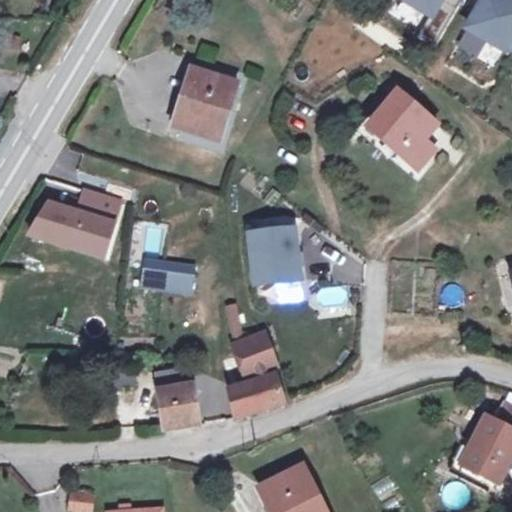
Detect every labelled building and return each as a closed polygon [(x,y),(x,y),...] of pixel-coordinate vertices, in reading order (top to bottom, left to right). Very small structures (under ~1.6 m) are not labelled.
[(397,0),(427,18),(414,40),(431,50),(460,0),(397,0)] [(503,48),(511,54),(511,10),(494,0),(484,0),(465,31),(501,52),(503,48)] [(238,81),(195,65),(171,123),(214,140),(238,81)] [(397,146),(389,154),(410,174),(429,152),(419,143),(432,125),(392,91),(370,118),(397,146)] [(88,193),(83,192),(76,214),(81,216),(88,193)] [(81,216),(76,214),(47,205),(28,234),(107,259),(117,227),(111,225),(119,203),(88,193),(81,216)] [(124,205),(119,203),(111,225),(117,227),(124,205)] [(293,231),(246,236),(252,286),(299,281),(293,231)] [(191,268),(143,262),(141,287),(188,292),(191,268)] [(318,287),(320,308),(347,306),(346,285),(318,287)] [(237,349),(245,346),(233,307),(225,310),(237,349)] [(245,346),(237,349),(247,382),(260,378),(261,383),(233,396),(242,422),(282,404),(274,373),(278,371),(267,338),(245,346)] [(162,376),(164,393),(191,390),(189,373),(162,376)] [(201,433),(195,390),(191,390),(164,393),(160,393),(165,436),(201,433)] [(511,462),(511,431),(484,419),(459,467),(500,486),(511,462)] [(322,511),(301,469),(259,489),(269,511),(322,511)] [(389,476),(372,487),(382,502),(398,491),(389,476)] [(70,496),(68,511),(72,511),(90,511),(92,498),(70,496)]
